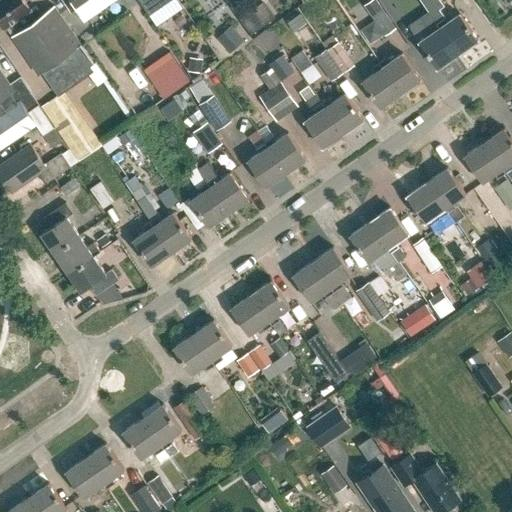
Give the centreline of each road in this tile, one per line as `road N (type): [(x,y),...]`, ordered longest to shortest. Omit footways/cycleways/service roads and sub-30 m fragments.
road 1 (residential): [(86,359),(511,64)]
road 2 (residential): [(86,359),(0,236)]
road 3 (residential): [(0,464),(86,400),(86,359)]
